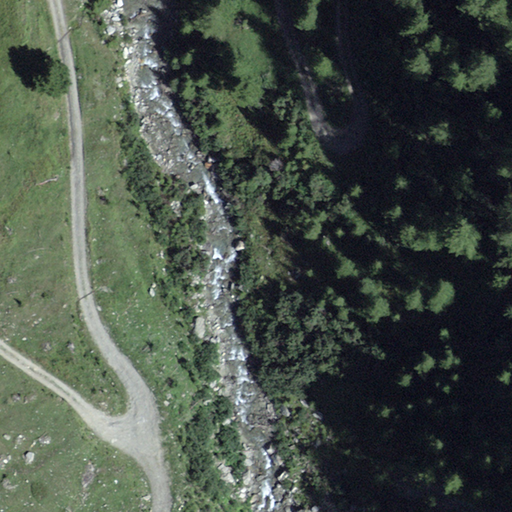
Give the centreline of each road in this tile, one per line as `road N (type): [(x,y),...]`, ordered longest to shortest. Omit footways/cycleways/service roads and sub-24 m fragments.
road 1 (track): [(56,0),(77,116),(84,270),(108,352),(154,391),(149,431),(101,422),(0,346)]
road 2 (track): [(277,0),(329,145),(343,147),(354,135),(347,0)]
